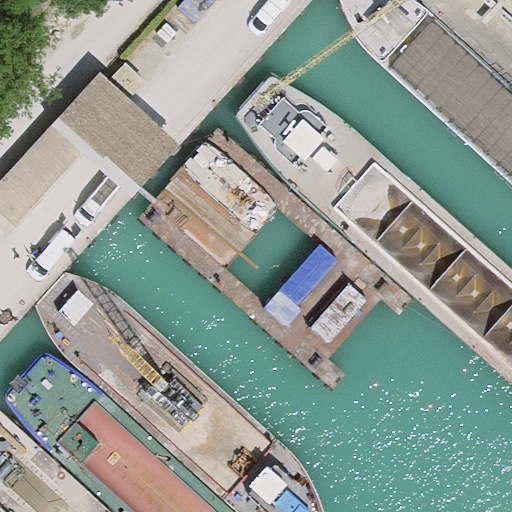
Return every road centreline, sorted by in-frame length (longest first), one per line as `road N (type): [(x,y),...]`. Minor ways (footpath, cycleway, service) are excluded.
road 1 (unknown): [(260,0),(0,267)]
road 2 (unclassified): [(0,147),(135,0)]
